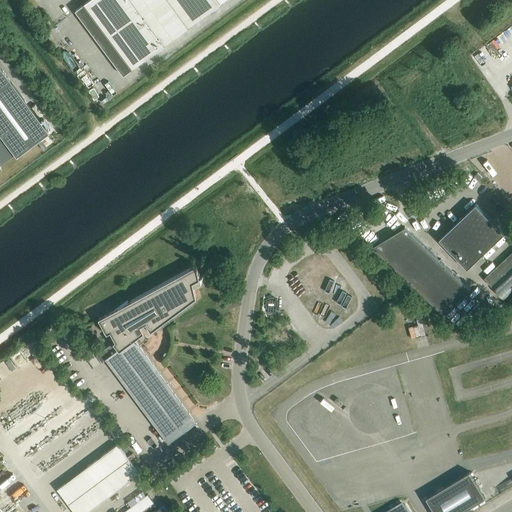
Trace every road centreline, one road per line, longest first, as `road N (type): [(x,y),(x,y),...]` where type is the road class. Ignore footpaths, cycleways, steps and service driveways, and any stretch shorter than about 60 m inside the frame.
road 1 (unclassified): [(511,135),(310,213),(278,234),(257,264),(239,370),(242,399),(251,427),(314,511)]
road 2 (track): [(0,205),(277,0)]
